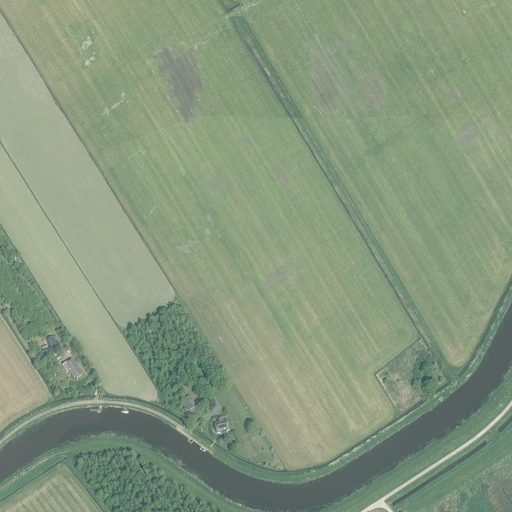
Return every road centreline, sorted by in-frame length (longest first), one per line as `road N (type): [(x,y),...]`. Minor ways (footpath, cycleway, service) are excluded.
road 1 (track): [(511,291),(468,373),(334,466),(296,479),(271,477),(189,435)]
road 2 (unclassified): [(363,511),(472,441),(511,403)]
